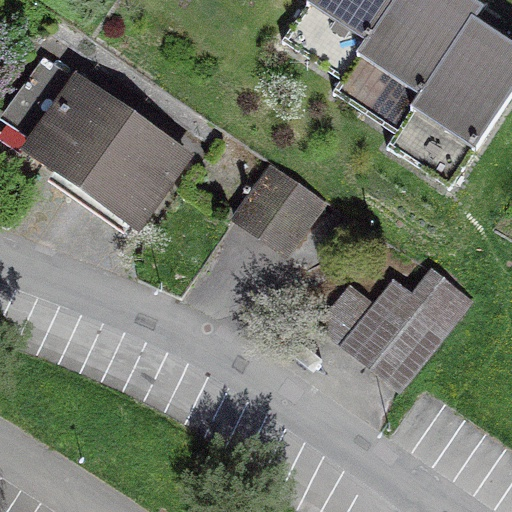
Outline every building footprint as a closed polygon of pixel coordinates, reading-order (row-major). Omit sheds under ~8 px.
[(398,0),(305,0),(306,0),(310,3),(295,28),(353,66),(354,67),(398,0)] [(408,121),(477,18),(478,18),(486,6),(477,0),(398,0),(354,67),(353,66),(346,80),(407,120),(408,121)] [(511,95),(511,40),(478,18),(477,18),(408,121),(407,120),(399,133),(460,174),(511,95)] [(28,155),(135,230),(185,158),(45,60),(5,117),(38,140),(28,155)] [(286,257),(323,206),(271,169),(234,221),(286,257)] [(350,290),(319,329),(400,393),(470,303),(433,273),(412,300),(393,285),(375,309),(350,290)]
